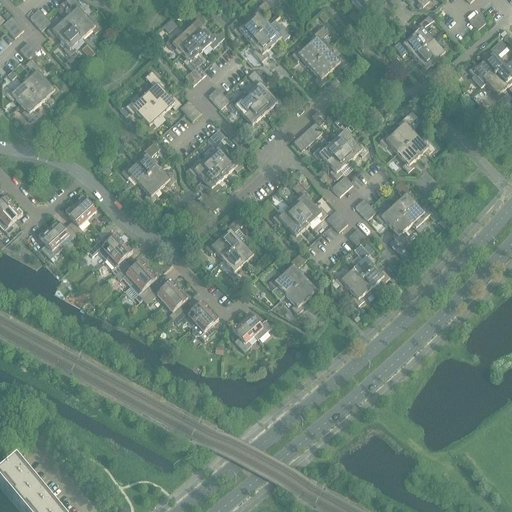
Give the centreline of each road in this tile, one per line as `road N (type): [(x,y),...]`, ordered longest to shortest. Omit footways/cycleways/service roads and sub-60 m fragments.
road 1 (secondary): [(511,205),(407,317),(179,511)]
road 2 (secondary): [(218,511),(389,366),(511,243)]
road 3 (residential): [(279,143),(283,130),(335,94),(379,113),(435,82),(511,15),(496,0)]
road 4 (residential): [(0,148),(71,166),(127,221),(174,246)]
road 5 (residential): [(0,421),(27,439),(89,511)]
road 6 (residential): [(174,246),(190,243),(267,173)]
